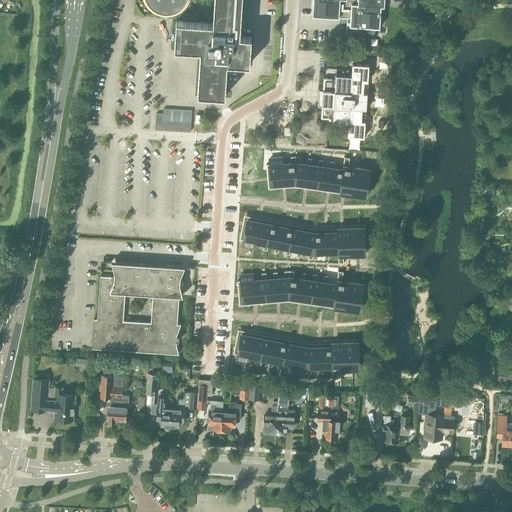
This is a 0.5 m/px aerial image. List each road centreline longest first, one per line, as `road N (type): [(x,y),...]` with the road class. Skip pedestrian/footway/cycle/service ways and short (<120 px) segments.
road 1 (tertiary): [(133,466),(511,485)]
road 2 (unclassified): [(215,258),(223,128),(286,89),(290,0)]
road 3 (secondary): [(0,380),(36,243),(48,146)]
road 4 (secondary): [(48,146),(76,0)]
road 5 (secondary): [(56,0),(48,146)]
road 6 (tertiary): [(10,473),(133,466)]
